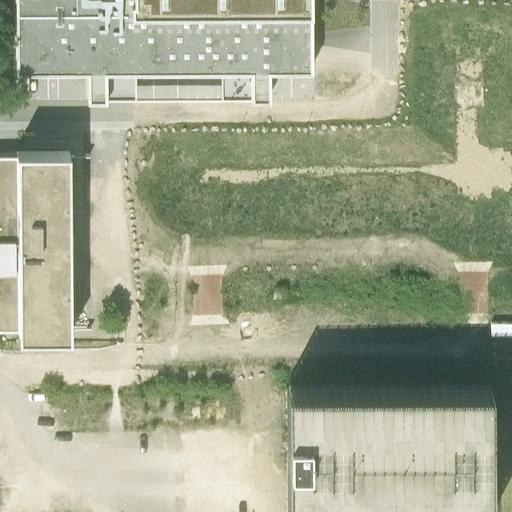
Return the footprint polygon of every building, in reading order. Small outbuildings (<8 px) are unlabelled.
[(269,69),(310,69),(310,10),(310,0),(14,0),(15,71),(86,71),(86,100),(105,99),(105,70),(134,69),(134,71),(153,70),(153,69),(249,68),(249,98),(268,98),(269,69)] [(188,149),(141,146),(136,232),(157,242),(186,244),(190,187),(309,194),(311,154),(324,148),(331,164),(349,165),(351,170),(358,157),(346,150),(378,152),(386,170),(398,176),(398,166),(388,161),(404,154),(415,160),(415,167),(503,212),(511,212),(511,144),(497,144),(505,0),(444,0),(436,133),(415,131),(413,127),(206,114),(188,149)] [(19,338),(70,338),(68,151),(17,152),(17,157),(0,156),(0,331),(19,331),(19,338)] [(390,332),(430,333),(430,308),(390,308),(390,332)] [(285,386),(285,511),(488,511),(488,384),(285,386)] [(186,460),(186,499),(213,500),(213,460),(186,460)]
